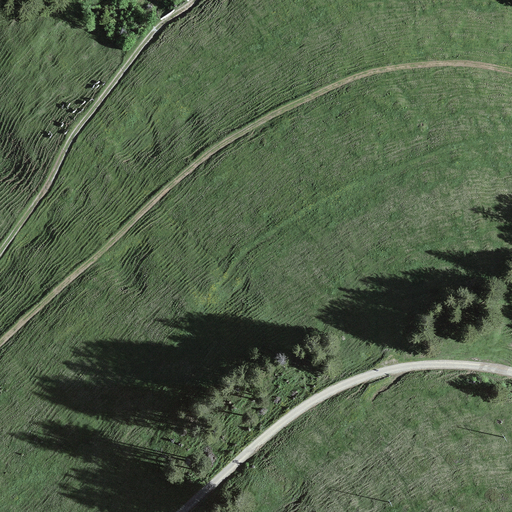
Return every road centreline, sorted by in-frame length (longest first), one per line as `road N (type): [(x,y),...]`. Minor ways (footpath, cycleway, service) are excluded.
road 1 (track): [(0,344),(217,144),(295,102),(348,78),(420,67),(511,72)]
road 2 (track): [(180,511),(231,459),(322,392),(371,372),(425,364),(511,373)]
road 3 (track): [(0,248),(73,132),(157,27),(190,0)]
